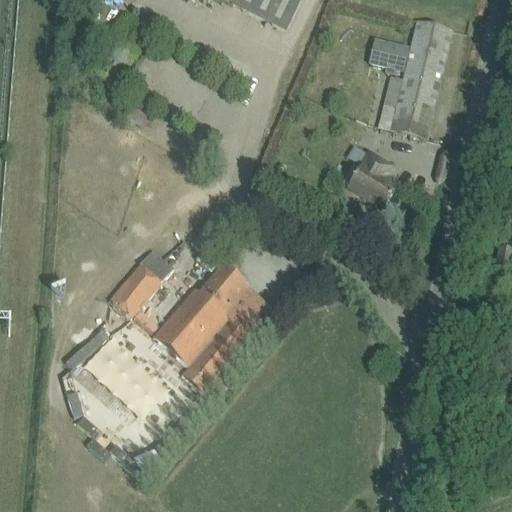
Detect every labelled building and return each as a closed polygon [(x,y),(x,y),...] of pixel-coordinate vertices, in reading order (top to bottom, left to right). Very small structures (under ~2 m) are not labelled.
[(215,0),(286,34),(301,0),(215,0)] [(87,70),(113,90),(152,39),(126,19),(87,70)] [(425,142),(452,35),(416,26),(403,77),(398,76),(396,81),(390,79),(377,130),(425,142)] [(402,76),(409,51),(374,42),(368,67),(385,71),(384,76),(395,79),(397,74),(402,76)] [(159,49),(140,75),(160,89),(178,63),(159,49)] [(390,170),(369,158),(349,192),(383,212),(396,191),(382,183),(390,170)] [(511,254),(499,252),(495,273),(509,275),(511,262),(511,254)] [(152,254),(109,305),(130,323),(173,272),(152,254)] [(201,395),(272,312),(222,270),(199,297),(195,293),(153,342),(188,372),(182,379),(201,395)]
